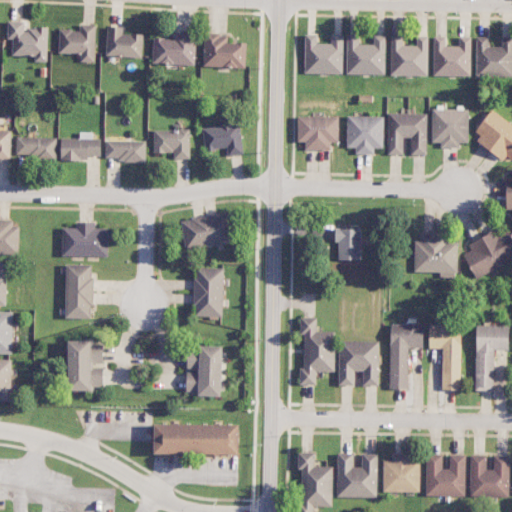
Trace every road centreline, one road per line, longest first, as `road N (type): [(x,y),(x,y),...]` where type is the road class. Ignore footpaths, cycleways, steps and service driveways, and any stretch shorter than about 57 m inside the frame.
road 1 (tertiary): [(279,0),(269,511)]
road 2 (residential): [(275,186),(146,197),(0,193)]
road 3 (residential): [(511,4),(250,0)]
road 4 (residential): [(271,418),(511,422)]
road 5 (residential): [(0,429),(70,446),(196,511)]
road 6 (residential): [(275,186),(468,190)]
road 7 (residential): [(146,197),(142,318)]
